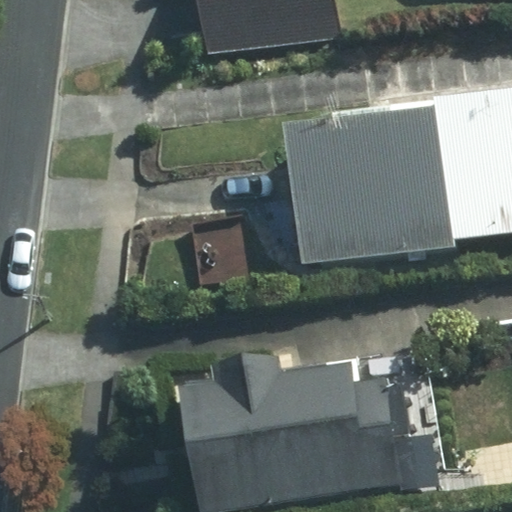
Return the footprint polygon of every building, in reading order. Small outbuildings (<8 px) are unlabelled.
[(341,0),(209,0),(218,56),(347,38),(341,0)] [(511,0),(502,0),(504,16),(511,14),(511,0)] [(511,252),(511,113),(294,147),(314,282),(511,252)] [(204,511),(375,511),(416,506),(400,399),(367,404),(362,371),(188,397),(204,511)] [(511,446),(460,453),(465,499),(511,493),(511,446)]
